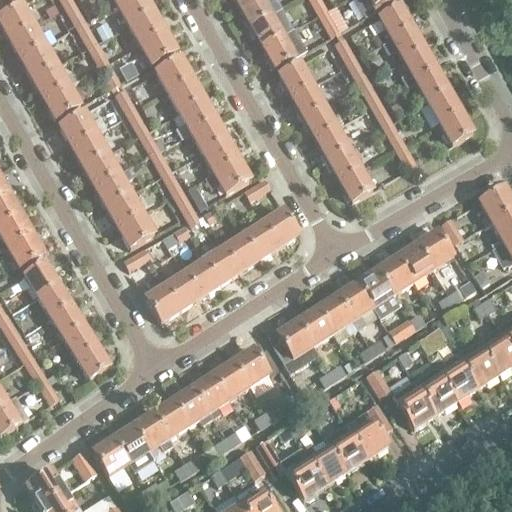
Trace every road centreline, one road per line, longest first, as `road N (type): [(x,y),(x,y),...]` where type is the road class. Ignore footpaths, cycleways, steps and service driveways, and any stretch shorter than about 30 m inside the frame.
road 1 (residential): [(154,370),(0,101)]
road 2 (residential): [(189,0),(333,258)]
road 3 (residential): [(154,370),(333,258)]
road 4 (residential): [(333,258),(511,146)]
road 5 (residential): [(0,480),(154,370)]
road 6 (residential): [(372,511),(511,421)]
road 7 (residential): [(511,133),(436,0)]
